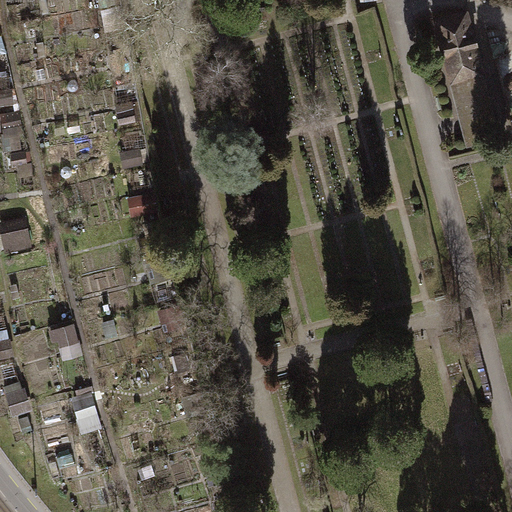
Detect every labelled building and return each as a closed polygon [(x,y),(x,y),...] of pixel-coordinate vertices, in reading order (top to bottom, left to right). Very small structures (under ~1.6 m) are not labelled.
[(448,82),(450,81),(467,143),(488,138),(485,125),(491,124),(478,74),(480,74),(463,11),(431,19),(440,51),(448,82)] [(26,215),(0,221),(0,229),(0,230),(5,253),(32,247),(26,215)] [(75,326),(53,335),(65,364),(87,355),(75,326)] [(0,359),(15,354),(9,336),(0,339),(0,359)] [(73,401),(85,436),(105,429),(93,394),(73,401)]
